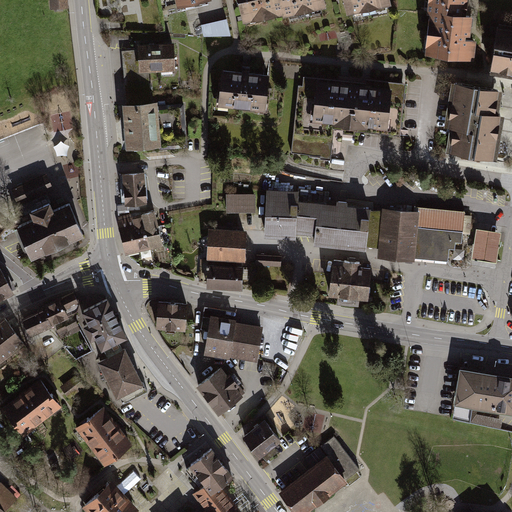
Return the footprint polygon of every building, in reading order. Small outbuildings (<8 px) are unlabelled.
[(67,0),(48,0),(49,10),(68,9),(67,0)] [(171,0),(175,11),(211,2),(210,0),(171,0)] [(284,11),(281,0),(239,0),(244,20),(284,11)] [(281,0),(284,11),(285,15),(323,6),(322,0),(281,0)] [(390,6),(389,0),(341,0),(345,16),(390,6)] [(430,0),(429,13),(462,16),(464,5),(464,0),(467,0),(476,1),(476,0),(430,0)] [(477,18),(462,16),(429,13),(425,55),(473,60),(476,29),(477,18)] [(204,37),(230,35),(229,20),(203,21),(204,37)] [(511,25),(499,23),(491,71),(511,74),(511,25)] [(149,74),(174,72),(174,44),(137,45),(137,52),(122,53),(130,105),(151,103),(149,74)] [(268,77),(222,72),(219,102),(265,107),(268,77)] [(292,154),(329,158),(333,125),(312,123),(316,83),(300,81),(292,154)] [(385,131),(389,91),(316,83),(312,123),(333,125),(385,131)] [(488,90),(451,84),(444,129),(451,130),(447,153),(494,161),(502,117),(496,116),(500,92),(488,90)] [(130,105),(125,105),(129,146),(159,143),(155,103),(151,103),(130,105)] [(20,225),(33,255),(82,234),(69,205),(53,212),(44,192),(53,189),(46,174),(13,188),(20,203),(28,200),(36,218),(20,225)] [(148,205),(145,174),(121,175),(124,207),(148,205)] [(331,193),(265,189),(262,236),(293,237),(294,230),(312,232),(311,244),(366,247),(369,204),(331,201),(331,193)] [(252,196),(226,196),(226,213),(252,213),(252,196)] [(381,203),(376,256),(463,264),(468,212),(381,203)] [(154,212),(136,216),(144,250),(161,246),(154,212)] [(144,250),(136,216),(118,220),(126,254),(144,250)] [(244,261),(245,232),(208,230),(207,260),(244,261)] [(502,233),(476,230),(472,259),(497,263),(502,233)] [(281,257),(257,255),(256,266),(280,267),(281,257)] [(343,265),(332,264),(329,296),(368,301),(372,268),(361,267),(362,263),(344,261),(343,265)] [(207,286),(243,287),(244,266),(208,264),(207,286)] [(0,269),(0,296),(13,290),(1,269),(0,269)] [(79,305),(73,292),(43,307),(44,310),(50,323),(70,314),(77,311),(79,308),(79,305)] [(126,335),(107,299),(84,311),(90,323),(85,326),(91,337),(96,335),(102,347),(126,335)] [(186,304),(159,302),(156,327),(183,329),(186,304)] [(263,327),(236,323),(237,319),(225,317),(226,311),(204,307),(200,331),(207,332),(203,356),(229,360),(229,358),(256,363),(263,327)] [(50,323),(44,310),(34,315),(41,328),(50,323)] [(41,328),(34,315),(24,319),(31,333),(41,328)] [(0,360),(22,343),(5,320),(0,323),(0,360)] [(66,325),(56,330),(61,339),(69,335),(70,336),(81,330),(76,321),(66,326),(66,325)] [(125,348),(100,361),(117,394),(118,394),(123,403),(148,391),(143,381),(141,382),(125,348)] [(199,386),(220,414),(246,394),(225,366),(199,386)] [(511,375),(460,367),(454,405),(511,414),(511,375)] [(78,373),(61,386),(70,397),(86,384),(78,373)] [(39,376),(2,404),(23,433),(61,406),(39,376)] [(105,404),(77,423),(104,460),(131,440),(105,404)] [(305,426),(322,430),(326,415),(309,410),(305,426)] [(470,424),(499,430),(501,419),(472,414),(470,424)] [(265,418),(242,435),(263,464),(279,452),(274,445),(281,439),(265,418)] [(318,457),(278,489),(295,511),(303,511),(359,468),(336,435),(313,450),(318,457)] [(212,491),(220,484),(233,472),(209,446),(188,464),(204,482),(212,491)] [(130,511),(137,507),(112,479),(82,505),(88,511),(130,511)] [(207,507),(211,511),(239,511),(242,510),(220,484),(212,491),(204,482),(193,491),(207,507)] [(0,511),(1,511),(15,499),(0,483),(0,511)]
